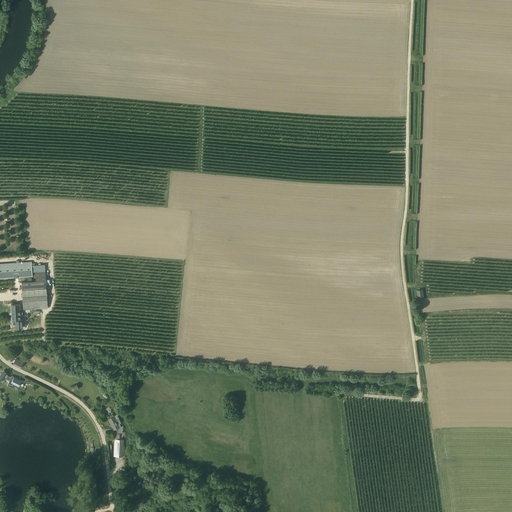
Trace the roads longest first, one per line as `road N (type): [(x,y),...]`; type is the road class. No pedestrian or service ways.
road 1 (unclassified): [(420,399),(401,254),(412,0)]
road 2 (track): [(0,356),(90,413),(114,511)]
